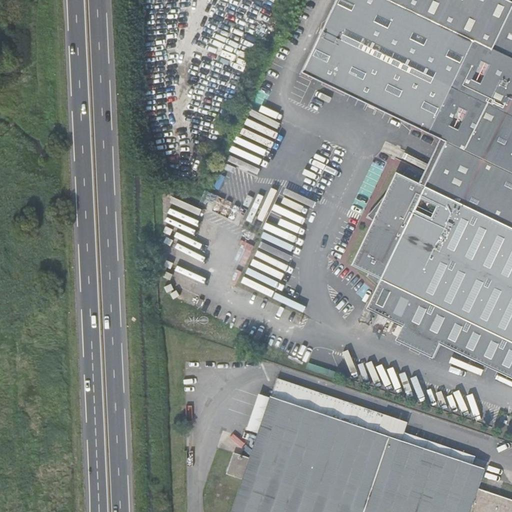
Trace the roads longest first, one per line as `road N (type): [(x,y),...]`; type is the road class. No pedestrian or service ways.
road 1 (trunk): [(120,511),(96,0)]
road 2 (trunk): [(76,0),(99,511)]
road 3 (track): [(13,122),(35,83),(37,0)]
